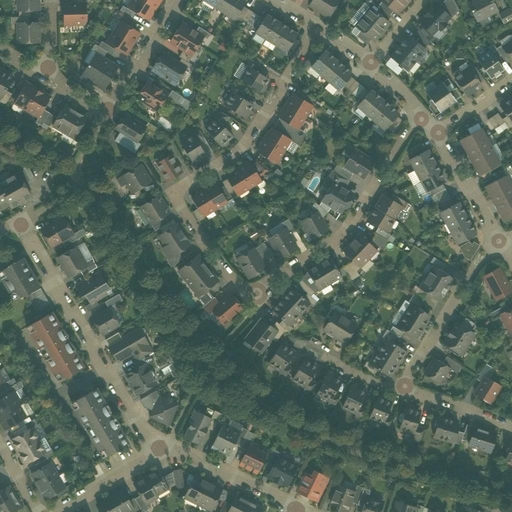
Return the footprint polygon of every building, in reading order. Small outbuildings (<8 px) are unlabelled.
[(18,0),(18,11),(30,11),(38,10),(38,0),(18,0)] [(148,20),(155,9),(140,0),(132,0),(128,7),(148,20)] [(140,0),(155,9),(160,0),(140,0)] [(218,0),(214,7),(224,13),(232,0),(218,0)] [(232,0),(224,13),(235,20),(237,17),(243,6),(246,2),(242,0),(232,0)] [(312,0),(309,6),(328,17),(334,8),(338,0),(312,0)] [(338,0),(334,8),(339,11),(346,0),(338,0)] [(404,8),(407,5),(400,0),(380,0),(382,1),(394,11),(397,13),(401,9),(404,8)] [(449,17),(451,19),(459,10),(452,0),(444,0),(439,7),(449,17)] [(472,12),(477,22),(485,17),(484,15),(496,9),(497,11),(498,11),(492,0),(477,0),(469,5),(469,4),(468,4),(472,12)] [(66,25),(69,28),(71,25),(81,25),(81,17),(86,17),(86,3),(77,3),(74,1),(70,5),(63,5),(64,26),(66,25)] [(378,6),(380,7),(390,15),(394,11),(382,1),(378,6)] [(355,24),(370,7),(365,3),(350,20),(355,24)] [(420,23),(432,35),(438,28),(440,30),(446,24),(444,22),(449,17),(439,7),(437,5),(432,11),(431,10),(425,15),(426,16),(420,23)] [(119,11),(131,19),(134,13),(123,6),(119,11)] [(237,17),(242,20),(248,10),(243,6),(237,17)] [(391,16),(390,15),(380,7),(376,12),(387,21),(391,16)] [(371,8),(363,17),(383,33),(386,30),(386,27),(389,23),(387,21),(376,12),(371,8)] [(511,8),(499,15),(503,24),(511,19),(511,8)] [(485,17),(497,11),(496,9),(484,15),(485,17)] [(253,13),(248,10),(242,20),(247,23),(253,13)] [(120,21),(129,26),(133,20),(131,19),(119,11),(116,16),(122,19),(120,21)] [(247,23),(252,26),(258,16),(253,13),(247,23)] [(255,33),(266,39),(277,22),(275,21),(276,20),(272,17),(271,18),(266,15),(264,19),(256,31),(255,33)] [(264,19),(258,16),(252,26),(251,28),(256,31),(264,19)] [(380,37),(383,33),(363,17),(355,27),(360,31),(371,40),(373,41),(377,37),(380,37)] [(120,21),(114,32),(133,44),(140,33),(129,26),(120,21)] [(18,31),(18,43),(39,43),(39,22),(29,23),(18,23),(18,24),(20,24),(20,31),(18,31)] [(277,22),(266,39),(276,46),(287,28),(285,27),(286,26),(282,24),(281,24),(277,22)] [(170,42),(192,56),(204,37),(193,31),(182,23),(170,42)] [(193,31),(204,37),(207,32),(197,26),(193,31)] [(288,29),(287,28),(276,46),(286,52),(295,39),(297,35),(292,31),(293,31),(289,28),(288,29)] [(444,33),(440,30),(438,28),(432,35),(437,40),(444,33)] [(414,34),(426,45),(430,41),(419,30),(414,34)] [(356,36),(367,45),(371,40),(360,31),(356,36)] [(126,55),(133,44),(114,32),(107,43),(126,55)] [(503,48),(511,41),(511,34),(507,36),(499,41),(501,45),(503,48)] [(408,36),(399,46),(416,60),(425,50),(408,36)] [(273,51),(276,46),(266,39),(262,44),(273,51)] [(285,54),(290,57),(300,42),(295,39),(286,52),(285,54)] [(511,60),(511,41),(503,48),(511,60)] [(102,42),(98,47),(107,52),(112,55),(115,50),(102,42)] [(103,57),(107,52),(98,47),(95,44),(92,50),(96,53),(103,57)] [(498,62),(503,59),(496,49),(493,44),(488,48),(490,51),(498,62)] [(501,45),(496,49),(503,59),(506,63),(511,60),(503,48),(501,45)] [(407,71),(416,60),(399,46),(390,57),(403,67),(407,71)] [(311,66),(320,74),(334,59),(332,58),(333,57),(329,54),(324,51),(317,59),(311,66)] [(498,62),(490,51),(477,60),(491,80),(495,77),(496,78),(501,74),(500,73),(504,70),(498,62)] [(89,64),(88,64),(111,79),(112,78),(119,67),(103,57),(96,53),(89,64)] [(179,57),(181,58),(190,64),(193,59),(182,53),(179,57)] [(306,63),(311,66),(317,59),(312,54),(306,63)] [(159,75),(175,85),(185,68),(178,63),(164,55),(160,61),(157,62),(154,66),(155,69),(161,73),(159,75)] [(249,66),(256,71),(260,65),(247,57),(243,64),(248,67),(249,66)] [(385,64),(397,74),(403,67),(390,57),(385,64)] [(191,65),(190,64),(181,58),(178,63),(185,68),(188,70),(191,65)] [(320,74),(329,82),(343,67),(341,65),(342,65),(338,62),(334,59),(320,74)] [(302,69),(306,72),(311,66),(306,63),(302,69)] [(457,68),(461,74),(468,69),(465,63),(457,68)] [(111,80),(111,79),(88,64),(88,65),(81,76),(88,81),(104,91),(111,80)] [(265,85),(267,83),(264,81),(267,78),(256,71),(249,66),(248,67),(240,79),(261,92),(262,91),(263,92),(267,86),(265,85)] [(344,68),(343,67),(329,82),(339,90),(343,86),(350,77),(352,75),(348,71),(348,70),(345,67),(344,68)] [(470,71),(479,83),(484,80),(475,67),(470,71)] [(6,91),(12,80),(8,78),(10,76),(7,74),(8,72),(2,69),(1,71),(0,70),(0,98),(1,99),(6,91)] [(456,80),(467,96),(481,86),(479,83),(470,71),(468,69),(461,74),(462,76),(456,80)] [(73,79),(85,86),(88,81),(81,76),(77,74),(73,79)] [(343,86),(347,90),(355,81),(350,77),(343,86)] [(16,88),(21,91),(26,83),(27,81),(21,78),(16,88)] [(448,79),(443,82),(446,87),(451,84),(448,79)] [(347,90),(352,94),(360,84),(355,81),(347,90)] [(137,98),(157,110),(167,94),(148,82),(146,84),(143,85),(144,88),(137,98)] [(426,94),(436,107),(440,113),(456,101),(455,100),(449,92),(446,87),(443,82),(426,94)] [(14,104),(26,111),(38,90),(26,83),(21,91),(14,104)] [(232,92),(240,97),(244,91),(231,83),(227,89),(232,92)] [(352,94),(356,97),(364,88),(360,84),(352,94)] [(369,92),(364,88),(356,97),(361,101),(369,92)] [(449,92),(455,100),(460,97),(454,88),(449,92)] [(50,97),(38,90),(26,111),(38,118),(43,110),(50,97)] [(167,98),(177,104),(182,97),(172,90),(167,98)] [(295,95),(311,105),(314,100),(299,90),(295,95)] [(358,107),(366,114),(380,98),(379,97),(379,96),(376,93),(375,94),(370,90),(369,92),(361,101),(357,106),(358,107)] [(0,100),(0,102),(5,105),(11,94),(6,91),(1,99),(0,100)] [(249,111),(251,108),(248,107),(250,103),(240,97),(232,92),(224,105),(245,118),(246,116),(247,117),(250,112),(249,111)] [(288,100),(285,105),(305,117),(312,106),(311,105),(295,95),(294,94),(290,101),(288,100)] [(366,114),(376,122),(389,106),(388,105),(388,104),(385,101),(384,102),(380,98),(366,114)] [(511,123),(511,98),(500,106),(507,116),(511,123)] [(53,126),(63,132),(75,111),(65,105),(53,126)] [(297,129),(305,117),(285,105),(282,110),(283,111),(279,118),(297,129)] [(390,107),(389,106),(376,122),(385,130),(389,125),(397,116),(398,114),(394,110),(395,110),(391,106),(390,107)] [(366,114),(358,107),(354,113),(362,120),(366,114)] [(435,116),(440,113),(436,107),(431,110),(435,116)] [(42,126),(43,123),(49,113),(43,110),(38,118),(35,123),(42,126)] [(216,118),(222,125),(230,118),(217,110),(212,114),(216,119),(216,118)] [(86,118),(75,111),(63,132),(74,139),(79,130),(86,118)] [(54,116),(49,113),(43,123),(49,126),(54,116)] [(493,116),(499,126),(504,123),(502,120),(498,113),(493,116)] [(117,130),(120,132),(135,141),(138,136),(140,137),(145,128),(145,127),(126,116),(122,122),(119,123),(116,127),(117,130)] [(389,125),(393,129),(401,120),(397,116),(389,125)] [(488,120),(495,130),(499,126),(493,116),(488,120)] [(508,128),(511,132),(511,131),(511,123),(507,116),(502,120),(504,123),(508,128)] [(227,141),(230,139),(228,137),(231,134),(222,125),(216,118),(216,119),(205,129),(221,147),(223,145),(224,147),(229,142),(227,141)] [(279,118),(276,123),(301,139),(305,134),(297,129),(279,118)] [(145,128),(154,134),(158,129),(148,122),(145,127),(145,128)] [(298,144),(301,139),(276,123),(273,128),(291,140),(298,144)] [(467,129),(470,135),(481,129),(478,123),(467,129)] [(504,123),(499,126),(503,131),(508,128),(504,123)] [(193,135),(198,142),(204,139),(196,126),(190,130),(193,135)] [(498,135),(503,131),(499,126),(495,130),(498,135)] [(266,134),(263,139),(283,152),(284,149),(291,140),(273,128),(268,135),(266,134)] [(460,140),(465,149),(486,138),(481,129),(470,135),(460,140)] [(73,140),(78,143),(84,133),(79,130),(74,139),(73,140)] [(140,144),(135,141),(120,132),(115,141),(134,153),(140,144)] [(200,159),(202,157),(201,155),(204,153),(198,142),(193,135),(180,143),(193,163),(194,162),(195,164),(201,161),(200,159)] [(490,146),(486,138),(465,149),(469,158),(490,146)] [(276,163),(283,152),(263,139),(260,144),(262,145),(258,152),(276,163)] [(299,145),(298,144),(291,140),(284,149),(293,155),(299,145)] [(408,150),(411,155),(423,148),(421,143),(408,150)] [(341,154),(349,159),(354,150),(347,145),(341,154)] [(495,155),(490,146),(469,158),(474,167),(495,155)] [(171,155),(175,161),(180,158),(174,148),(169,151),(171,155)] [(344,166),(364,178),(374,162),(354,150),(349,159),(344,166)] [(409,160),(415,170),(433,161),(432,159),(433,159),(431,154),(430,155),(427,150),(409,160)] [(495,155),(499,163),(505,160),(501,152),(495,155)] [(156,164),(167,182),(182,172),(175,161),(171,155),(156,164)] [(499,163),(495,155),(474,167),(479,176),(490,170),(500,164),(499,163)] [(251,164),(261,181),(270,172),(256,159),(251,164)] [(415,170),(420,181),(439,171),(438,170),(439,169),(437,165),(436,165),(433,161),(415,170)] [(242,165),(237,168),(249,188),(261,181),(251,164),(250,162),(243,167),(242,165)] [(126,183),(132,193),(138,190),(150,182),(140,165),(122,176),(117,179),(118,181),(121,186),(126,183)] [(18,173),(24,184),(35,178),(28,166),(22,169),(23,170),(18,173)] [(336,166),(333,171),(348,181),(351,176),(336,166)] [(237,195),(249,188),(237,168),(232,171),(233,173),(226,177),(227,179),(234,191),(237,195)] [(412,185),(420,181),(415,170),(407,175),(412,185)] [(482,181),(492,175),(490,170),(479,176),(482,181)] [(503,170),(492,175),(495,181),(506,175),(504,172),(503,170)] [(343,188),(348,181),(333,171),(330,176),(335,180),(334,182),(343,188)] [(440,173),(439,171),(420,181),(426,190),(426,192),(430,190),(442,183),(445,182),(442,177),(443,177),(440,172),(440,173)] [(12,180),(0,186),(0,185),(0,209),(9,205),(11,208),(18,204),(21,205),(24,204),(25,200),(31,197),(24,184),(18,173),(11,177),(12,180)] [(485,186),(490,195),(511,184),(506,175),(495,181),(485,186)] [(323,187),(329,190),(334,182),(335,180),(330,176),(323,187)] [(309,181),(303,177),(298,186),(303,189),(309,181)] [(222,182),(224,186),(229,194),(234,191),(227,179),(222,182)] [(420,181),(412,185),(418,195),(426,190),(420,181)] [(331,206),(341,212),(344,207),(347,207),(350,202),(349,199),(352,194),(343,188),(334,182),(329,190),(322,201),(331,206)] [(208,186),(203,189),(215,209),(220,206),(227,202),(226,201),(219,189),(216,183),(209,188),(208,186)] [(433,195),(434,194),(445,189),(442,183),(430,190),(433,195)] [(490,195),(494,204),(511,194),(511,186),(511,184),(490,195)] [(232,198),(229,194),(224,186),(219,189),(226,201),(232,198)] [(203,216),(215,209),(203,189),(197,192),(198,194),(192,198),(198,209),(203,216)] [(434,194),(437,200),(448,194),(445,189),(434,194)] [(128,195),(132,200),(141,195),(138,190),(132,193),(128,195)] [(401,207),(403,208),(407,203),(394,195),(393,194),(390,200),(401,207)] [(437,200),(440,205),(451,199),(448,194),(437,200)] [(511,194),(494,204),(499,213),(511,205),(511,194)] [(383,195),(375,208),(393,220),(401,207),(390,200),(383,195)] [(140,207),(151,224),(164,216),(169,213),(159,196),(140,207)] [(227,202),(220,206),(223,211),(235,204),(232,198),(226,201),(227,202)] [(454,205),(451,199),(440,205),(443,210),(454,205)] [(331,206),(322,201),(319,206),(327,213),(331,206)] [(440,212),(446,223),(464,213),(463,212),(464,211),(462,207),(461,207),(458,202),(454,205),(443,210),(440,212)] [(317,212),(322,220),(324,219),(328,213),(327,213),(319,206),(315,203),(311,207),(315,213),(317,212)] [(511,205),(499,213),(504,222),(511,217),(511,205)] [(378,227),(385,231),(388,226),(390,227),(394,220),(393,220),(375,208),(367,220),(378,227)] [(193,212),(200,224),(205,221),(203,216),(198,209),(193,212)] [(308,233),(312,240),(328,230),(322,220),(317,212),(315,213),(301,222),(304,226),(303,229),(305,232),(308,233)] [(446,223),(451,234),(470,224),(469,222),(470,222),(467,218),(466,218),(464,213),(446,223)] [(155,231),(159,228),(164,225),(168,223),(164,216),(151,224),(155,231)] [(41,230),(51,247),(65,239),(73,234),(64,218),(53,225),(52,224),(41,230)] [(285,229),(289,235),(295,231),(288,219),(282,223),(285,229)] [(173,220),(168,223),(164,225),(167,231),(177,225),(173,220)] [(398,223),(394,220),(390,227),(394,230),(398,223)] [(285,229),(282,223),(281,223),(269,230),(273,236),(285,229)] [(470,225),(470,224),(451,234),(457,244),(475,235),(473,230),(474,229),(471,225),(470,225)] [(168,258),(168,259),(178,252),(190,245),(177,225),(167,231),(163,233),(159,236),(166,246),(162,249),(168,258)] [(375,233),(378,235),(387,240),(390,235),(386,233),(387,232),(385,231),(378,227),(375,233)] [(275,250),(281,259),(297,249),(289,235),(285,229),(273,236),(270,238),(276,249),(275,250)] [(65,239),(69,244),(84,236),(80,230),(73,234),(65,239)] [(312,240),(308,233),(303,235),(308,242),(312,240)] [(360,234),(352,242),(369,259),(377,251),(360,234)] [(383,247),(387,240),(378,235),(374,241),(383,247)] [(360,268),(369,259),(352,242),(343,251),(353,261),(360,268)] [(463,253),(465,254),(472,245),(469,242),(459,247),(462,254),(463,253)] [(464,257),(470,261),(479,245),(473,242),(472,245),(465,254),(464,257)] [(57,258),(68,277),(80,270),(87,266),(85,262),(92,258),(83,243),(57,258)] [(253,249),(261,261),(271,255),(264,243),(253,249)] [(248,276),(251,277),(256,274),(256,271),(264,266),(261,261),(253,249),(237,259),(248,276)] [(166,260),(171,267),(182,259),(178,252),(168,259),(168,258),(166,260)] [(198,295),(199,296),(206,289),(217,281),(197,256),(179,271),(184,278),(187,276),(196,288),(194,290),(198,295)] [(430,262),(442,270),(445,265),(433,257),(430,262)] [(14,294),(17,298),(39,286),(37,284),(23,258),(9,266),(1,271),(4,276),(2,278),(11,294),(14,294)] [(80,270),(83,276),(97,267),(93,261),(94,261),(92,258),(85,262),(87,266),(80,270)] [(330,258),(318,265),(330,284),(341,277),(338,271),(330,258)] [(6,261),(0,264),(0,271),(1,271),(9,266),(6,261)] [(348,274),(351,280),(359,276),(356,271),(360,268),(353,261),(351,263),(344,267),(348,274)] [(320,290),(330,284),(318,265),(307,272),(319,290),(320,290)] [(433,266),(426,277),(447,290),(454,279),(433,266)] [(338,271),(341,277),(343,275),(344,277),(348,274),(344,267),(338,271)] [(484,277),(496,299),(510,291),(499,270),(484,277)] [(307,272),(302,280),(315,292),(319,290),(307,272)] [(85,294),(91,304),(96,301),(106,294),(104,291),(108,288),(101,276),(97,279),(95,275),(76,286),(82,296),(85,294)] [(184,278),(194,290),(196,288),(187,276),(184,278)] [(440,301),(447,290),(426,277),(420,288),(427,293),(440,301)] [(311,296),(315,292),(302,280),(297,284),(307,293),(311,296)] [(333,289),(330,284),(320,290),(323,295),(333,289)] [(414,292),(424,298),(427,293),(420,288),(415,285),(412,290),(414,292)] [(31,294),(39,308),(48,302),(43,294),(40,289),(31,294)] [(196,297),(203,306),(213,298),(206,289),(199,296),(198,295),(196,297)] [(303,298),(294,289),(291,292),(289,290),(287,293),(286,291),(281,296),(283,297),(282,298),(300,315),(310,304),(303,298)] [(421,303),(424,298),(414,292),(411,297),(421,303)] [(316,302),(311,296),(307,293),(303,298),(310,304),(312,307),(316,302)] [(105,302),(108,309),(109,308),(122,301),(119,294),(105,302)] [(220,317),(225,323),(241,309),(241,306),(238,302),(235,302),(230,296),(219,305),(212,311),(213,311),(219,319),(220,317)] [(418,308),(421,303),(411,297),(408,302),(411,304),(418,308)] [(214,298),(213,298),(203,306),(203,307),(209,314),(213,311),(212,311),(219,305),(214,298)] [(276,304),(274,306),(276,309),(274,311),(283,320),(289,326),(290,326),(300,315),(282,298),(281,299),(279,298),(275,303),(276,304)] [(405,300),(398,311),(404,315),(411,304),(408,302),(405,300)] [(85,307),(88,312),(99,306),(96,301),(91,304),(85,307)] [(411,304),(404,315),(424,327),(427,321),(426,320),(429,315),(418,308),(411,304)] [(462,314),(465,316),(474,322),(480,313),(467,305),(462,314)] [(489,314),(492,320),(500,315),(508,310),(505,305),(489,314)] [(92,318),(102,335),(109,331),(108,330),(118,324),(109,308),(108,309),(92,318)] [(500,315),(510,334),(511,333),(511,308),(508,310),(500,315)] [(335,343),(342,347),(343,347),(349,337),(357,325),(335,311),(323,330),(327,332),(326,334),(332,338),(333,336),(338,339),(335,343)] [(391,322),(397,326),(404,315),(398,311),(391,322)] [(27,327),(43,354),(67,340),(67,339),(68,336),(64,329),(61,328),(52,312),(37,321),(27,327)] [(420,333),(424,327),(404,315),(397,326),(415,338),(419,332),(420,333)] [(474,322),(465,316),(459,325),(472,333),(476,326),(474,322)] [(251,332),(248,336),(254,340),(251,343),(261,351),(271,338),(276,332),(271,329),(261,320),(255,327),(253,326),(250,331),(251,332)] [(283,320),(279,324),(285,330),(288,333),(292,328),(290,326),(289,326),(283,320)] [(275,342),(285,330),(279,324),(277,322),(271,329),(276,332),(271,338),(275,342)] [(452,348),(459,353),(463,347),(465,348),(474,334),(472,333),(459,325),(456,323),(451,331),(452,332),(449,335),(449,334),(443,343),(446,344),(444,347),(451,351),(452,348)] [(393,326),(389,331),(397,336),(399,338),(403,333),(393,326)] [(109,346),(118,362),(133,353),(137,351),(138,354),(139,354),(148,349),(150,348),(139,329),(122,339),(109,346)] [(393,343),(397,336),(389,331),(387,330),(382,337),(385,339),(386,338),(393,343)] [(105,340),(109,346),(122,339),(118,333),(105,340)] [(309,342),(319,348),(322,343),(312,337),(309,342)] [(343,347),(348,350),(354,340),(349,337),(343,347)] [(402,357),(404,355),(401,353),(404,350),(393,343),(386,338),(385,339),(377,351),(398,364),(399,363),(401,364),(404,359),(402,357)] [(68,341),(67,340),(43,354),(59,381),(69,376),(83,367),(74,351),(75,348),(71,342),(68,341)] [(286,365),(293,355),(290,352),(291,350),(289,348),(290,346),(285,343),(284,344),(282,343),(268,363),(280,372),(281,372),(286,365)] [(134,356),(138,362),(148,356),(150,354),(148,349),(139,354),(138,354),(134,356)] [(224,353),(230,358),(234,354),(227,349),(224,353)] [(377,369),(388,375),(390,372),(392,373),(394,371),(396,372),(399,366),(397,365),(398,364),(377,351),(370,364),(369,364),(377,369)] [(151,361),(148,356),(138,362),(133,365),(136,370),(146,364),(151,361)] [(449,368),(457,373),(461,366),(447,357),(442,364),(449,368)] [(305,387),(305,388),(310,380),(318,367),(312,363),(313,362),(307,358),(306,360),(305,359),(292,380),(305,387)] [(424,374),(440,383),(449,368),(442,364),(434,359),(424,374)] [(363,367),(374,374),(377,369),(369,364),(370,364),(367,362),(363,367)] [(126,376),(137,395),(156,384),(154,380),(155,379),(156,377),(152,371),(150,370),(149,371),(146,364),(136,370),(126,376)] [(485,364),(482,370),(487,373),(488,374),(492,368),(485,364)] [(277,377),(282,380),(291,368),(286,365),(281,372),(280,372),(277,377)] [(476,379),(481,383),(485,377),(487,373),(482,370),(476,379)] [(329,401),(330,401),(334,394),(342,380),(335,377),(336,375),(331,372),(330,374),(328,373),(316,394),(329,401)] [(475,393),(484,399),(487,395),(494,399),(501,387),(485,377),(481,383),(475,393)] [(0,393),(13,385),(10,380),(3,384),(0,386),(0,393)] [(301,392),(307,396),(315,383),(310,380),(305,388),(305,387),(301,392)] [(16,384),(13,385),(0,393),(3,398),(15,391),(15,392),(19,390),(16,384)] [(360,406),(365,395),(361,393),(363,390),(360,389),(361,387),(355,384),(354,386),(352,385),(342,407),(355,414),(356,414),(360,406)] [(19,390),(15,392),(20,400),(21,397),(24,395),(21,389),(19,390)] [(72,403),(88,430),(112,416),(111,415),(112,412),(108,405),(105,404),(96,389),(81,397),(72,403)] [(140,399),(145,407),(150,404),(159,396),(156,390),(140,399)] [(22,403),(20,400),(15,392),(15,391),(3,398),(0,399),(0,416),(19,405),(22,403)] [(327,406),(332,410),(339,397),(334,394),(330,401),(329,401),(327,406)] [(386,416),(391,405),(387,403),(388,400),(385,399),(386,397),(380,395),(379,397),(378,396),(369,419),(382,424),(383,424),(386,416)] [(495,400),(494,399),(487,395),(484,399),(484,401),(491,405),(495,400)] [(150,416),(168,425),(178,405),(172,402),(171,399),(168,398),(165,399),(159,396),(150,404),(154,407),(150,416)] [(26,417),(19,405),(0,416),(0,420),(5,429),(8,427),(22,420),(26,417)] [(416,426),(420,414),(416,414),(417,410),(414,409),(414,407),(408,405),(407,407),(406,407),(404,414),(402,413),(400,414),(398,420),(399,422),(401,423),(399,430),(413,434),(416,426)] [(353,419),(359,422),(365,408),(360,406),(356,414),(355,414),(353,419)] [(184,437),(199,444),(207,428),(211,419),(195,411),(190,422),(191,423),(184,437)] [(207,428),(213,431),(221,414),(215,411),(211,419),(207,428)] [(113,417),(112,416),(88,430),(104,457),(113,452),(128,443),(119,428),(119,425),(116,418),(113,417)] [(380,430),(386,432),(392,418),(386,416),(383,424),(382,424),(380,430)] [(440,439),(453,443),(457,431),(459,425),(456,424),(449,422),(449,420),(437,416),(434,426),(437,427),(434,435),(440,436),(440,439)] [(240,432),(242,428),(243,426),(231,419),(227,426),(240,432)] [(8,427),(11,433),(25,425),(22,420),(8,427)] [(218,450),(229,455),(234,444),(240,432),(227,426),(223,424),(213,445),(219,448),(218,450)] [(28,430),(25,425),(11,433),(14,438),(28,430)] [(464,433),(463,433),(461,440),(469,442),(474,427),(467,425),(464,433)] [(411,440),(419,442),(424,428),(416,426),(413,434),(411,440)] [(468,445),(490,452),(496,434),(474,427),(469,442),(468,445)] [(11,440),(18,452),(39,440),(32,428),(28,430),(14,438),(11,440)] [(234,444),(240,447),(247,431),(248,431),(242,428),(240,432),(234,444)] [(255,435),(247,431),(240,447),(239,447),(247,451),(251,443),(255,435)] [(461,440),(463,433),(457,431),(453,443),(460,445),(461,440)] [(45,451),(39,440),(18,452),(25,464),(35,458),(46,452),(45,451)] [(261,464),(264,456),(254,451),(255,449),(257,446),(251,443),(247,451),(240,464),(256,472),(257,471),(259,470),(261,465),(261,464)] [(35,458),(38,463),(47,458),(54,454),(51,448),(45,451),(46,452),(35,458)] [(268,462),(274,465),(278,457),(279,457),(281,453),(274,450),(268,462)] [(287,485),(296,467),(289,464),(289,462),(279,457),(278,457),(274,465),(269,477),(274,479),(274,481),(280,484),(280,482),(287,485)] [(50,463),(47,458),(38,463),(34,466),(37,471),(50,463)] [(31,475),(38,487),(57,475),(50,463),(37,471),(31,475)] [(180,469),(172,471),(175,484),(176,488),(184,487),(180,469)] [(157,470),(146,477),(157,495),(168,489),(162,477),(157,470)] [(168,489),(175,484),(172,471),(162,477),(168,489)] [(310,497),(316,500),(322,489),(321,488),(326,478),(320,475),(315,472),(312,477),(305,474),(297,491),(304,494),(303,495),(309,498),(310,497)] [(64,487),(57,475),(38,487),(45,499),(55,493),(64,487)] [(184,497),(198,504),(208,482),(195,476),(184,497)] [(158,497),(157,495),(146,477),(134,484),(141,495),(145,504),(146,504),(158,497)] [(222,489),(208,482),(198,504),(211,511),(222,489)] [(55,493),(58,498),(74,489),(71,484),(64,487),(55,493)] [(351,502),(357,505),(364,488),(357,485),(354,492),(355,492),(351,502)] [(0,505),(15,497),(9,486),(0,491),(0,505)] [(342,487),(339,486),(336,487),(330,503),(338,506),(337,509),(342,511),(343,510),(347,511),(351,502),(355,492),(354,492),(353,494),(343,490),(342,487)] [(370,490),(364,488),(357,505),(364,507),(367,497),(368,498),(370,490)] [(123,490),(110,498),(117,511),(125,511),(133,508),(129,500),(123,490)] [(135,499),(142,511),(143,511),(149,509),(146,504),(145,504),(141,495),(135,499)] [(246,511),(251,503),(236,496),(232,505),(228,511),(246,511)] [(21,507),(15,497),(0,505),(0,511),(13,511),(21,507)] [(133,508),(135,511),(140,508),(135,499),(134,497),(129,500),(133,508)] [(362,511),(379,511),(382,502),(376,500),(372,502),(367,501),(368,498),(367,497),(364,507),(362,511)] [(117,511),(110,498),(97,505),(100,511),(117,511)] [(219,511),(228,511),(232,505),(225,501),(219,511)] [(490,511),(493,506),(477,501),(474,510),(479,511),(490,511)] [(260,511),(262,509),(251,503),(246,511),(260,511)]
